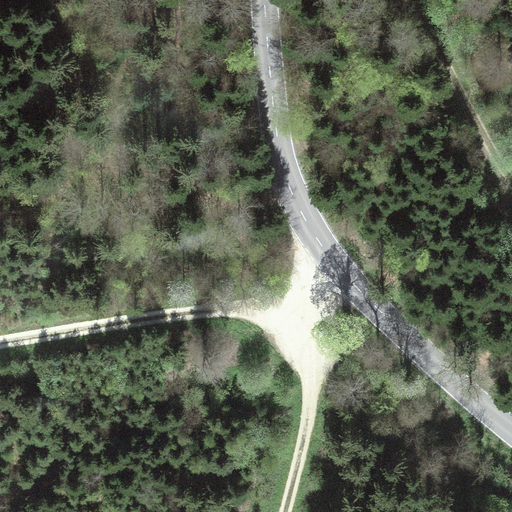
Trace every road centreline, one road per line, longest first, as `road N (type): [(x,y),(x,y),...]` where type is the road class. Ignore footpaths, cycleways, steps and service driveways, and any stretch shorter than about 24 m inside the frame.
road 1 (tertiary): [(264,0),(284,172),(312,235),(375,308),(511,426)]
road 2 (track): [(0,343),(296,302),(330,260)]
road 3 (track): [(296,302),(305,422),(282,511)]
road 4 (track): [(511,181),(410,0)]
